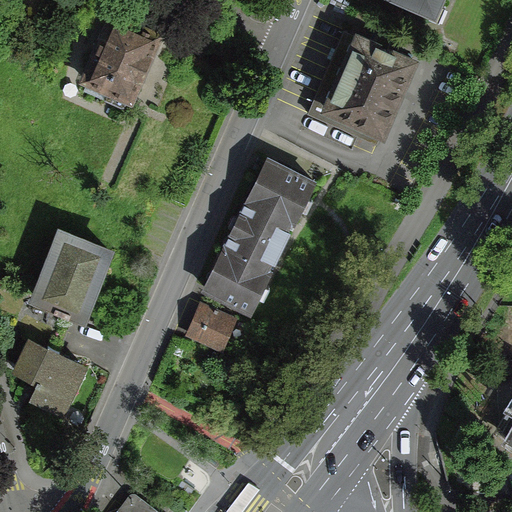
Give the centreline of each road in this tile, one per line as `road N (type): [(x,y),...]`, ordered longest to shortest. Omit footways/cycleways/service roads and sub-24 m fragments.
road 1 (residential): [(73,511),(270,81)]
road 2 (primary): [(511,177),(406,340)]
road 3 (primary): [(404,511),(406,340)]
road 4 (primary): [(406,340),(328,444)]
